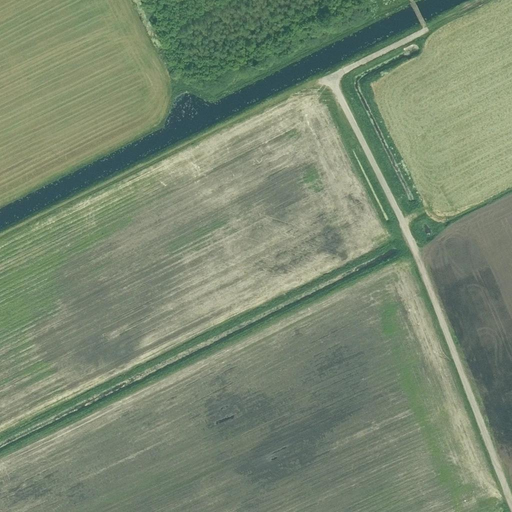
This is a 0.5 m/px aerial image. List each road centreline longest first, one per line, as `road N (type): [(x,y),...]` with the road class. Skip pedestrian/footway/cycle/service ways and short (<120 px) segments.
road 1 (unclassified): [(511,505),(401,220),(330,78),(425,28)]
road 2 (track): [(0,235),(330,78)]
